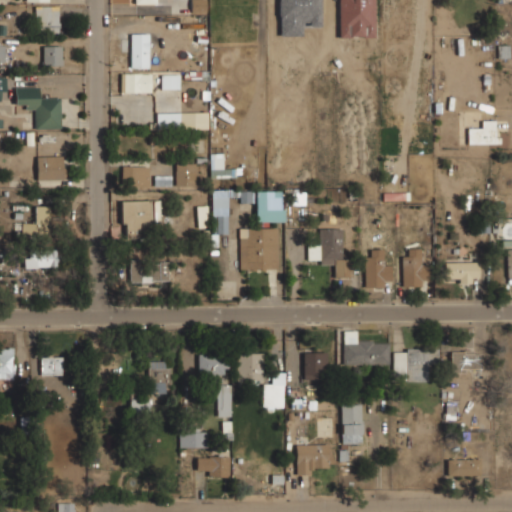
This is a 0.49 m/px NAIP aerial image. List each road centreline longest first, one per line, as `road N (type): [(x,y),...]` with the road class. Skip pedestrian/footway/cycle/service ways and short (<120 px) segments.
road 1 (residential): [(511,305),(0,316)]
road 2 (residential): [(103,0),(100,316)]
road 3 (residential): [(511,504),(223,511)]
